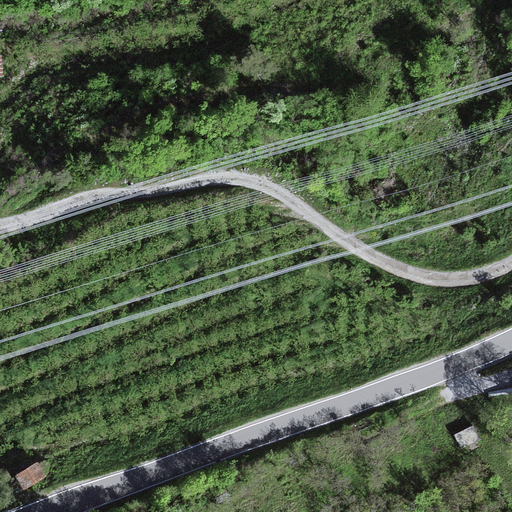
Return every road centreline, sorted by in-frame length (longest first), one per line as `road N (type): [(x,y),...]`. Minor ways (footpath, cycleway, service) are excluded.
road 1 (track): [(511,262),(478,284),(398,281),(253,182),(116,192),(0,233)]
road 2 (tertiary): [(511,342),(46,511)]
